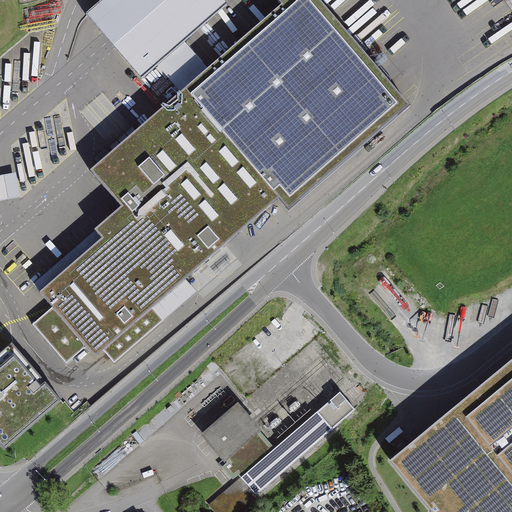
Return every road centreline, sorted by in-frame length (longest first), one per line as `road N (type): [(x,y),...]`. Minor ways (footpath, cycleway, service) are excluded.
road 1 (secondary): [(281,263),(259,272),(0,495)]
road 2 (secondary): [(13,506),(204,344),(281,263)]
road 3 (residential): [(286,258),(382,372),(400,380),(468,367),(511,332)]
road 4 (secondary): [(286,258),(434,126),(511,73)]
